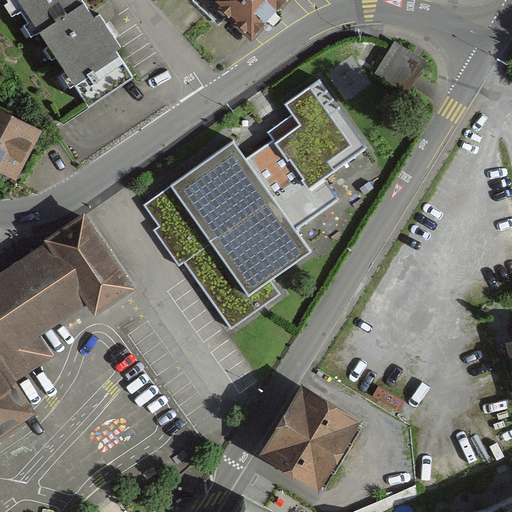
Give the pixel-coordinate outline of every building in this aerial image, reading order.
[(46,45),(91,18),(80,0),(8,0),(10,2),(5,5),(12,17),(22,11),(30,24),(24,27),(30,37),(38,32),(46,45)] [(283,0),(211,0),(249,36),(283,0)] [(91,18),(46,45),(47,47),(45,48),(51,59),(55,57),(64,73),(61,74),(69,88),(75,85),(88,107),(133,80),(115,52),(120,49),(116,41),(99,13),(91,18)] [(408,90),(424,63),(392,44),(375,71),(408,90)] [(10,76),(0,83),(0,88),(13,105),(25,96),(10,76)] [(245,160),(294,227),(336,198),(319,174),(363,143),(320,83),(287,106),(295,117),(269,135),(273,141),(245,160)] [(39,132),(0,112),(0,168),(16,177),(20,168),(39,132)] [(312,253),(294,227),(245,160),(233,143),(145,205),(159,225),(153,230),(176,263),(181,259),(230,327),(280,291),(273,281),(312,253)] [(0,369),(7,380),(49,353),(35,331),(85,299),(91,308),(127,285),(84,219),(0,272),(0,369)] [(0,423),(25,407),(7,380),(0,369),(0,423)] [(366,418),(309,383),(268,450),(325,485),(366,418)] [(439,511),(511,511),(511,487),(485,500),(439,509),(439,511)] [(287,511),(247,492),(234,511),(287,511)]
